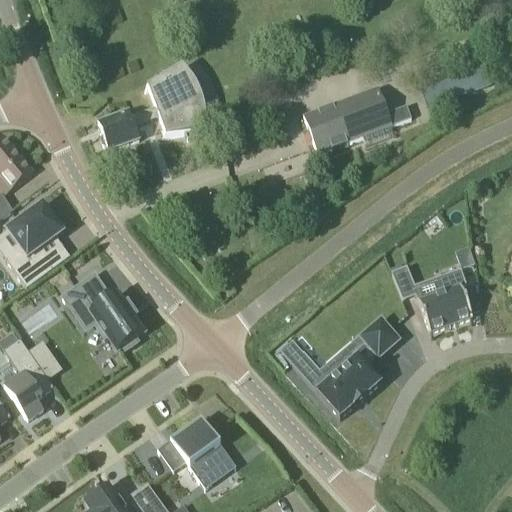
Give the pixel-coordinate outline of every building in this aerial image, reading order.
[(421,92),(429,113),(490,89),(482,68),(421,92)] [(125,118),(98,129),(102,141),(101,145),(102,150),(106,152),(108,156),(135,146),(130,132),(159,122),(166,142),(185,138),(188,144),(206,135),(200,97),(194,85),(182,72),(177,75),(162,76),(162,84),(148,93),(155,112),(127,123),(125,118)] [(378,93),(303,121),(317,158),(362,141),(365,150),(393,140),(390,131),(413,122),(408,110),(387,118),(378,93)] [(3,142),(0,144),(0,198),(3,201),(32,177),(3,142)] [(38,256),(56,243),(63,238),(61,235),(56,227),(56,228),(53,224),(56,222),(48,210),(45,212),(43,210),(7,236),(20,254),(5,264),(26,293),(52,275),(38,256)] [(468,252),(454,257),(461,275),(475,270),(468,252)] [(406,272),(391,278),(403,305),(415,299),(417,299),(414,291),(406,272)] [(442,298),(418,307),(429,338),(472,323),(461,293),(466,291),(460,275),(437,283),(442,298)] [(75,293),(62,302),(75,321),(87,313),(88,312),(75,293)] [(111,302),(89,317),(107,342),(117,357),(123,353),(125,356),(138,347),(136,344),(146,337),(136,323),(137,322),(128,308),(127,309),(118,297),(111,302)] [(318,396),(316,397),(317,399),(318,399),(329,411),(338,422),(338,423),(340,424),(341,423),(353,412),(354,413),(368,401),(367,400),(379,390),(381,388),(365,370),(376,361),(377,362),(377,363),(378,364),(380,363),(379,363),(388,356),(390,354),(398,347),(400,345),(399,344),(398,344),(390,334),(382,325),(381,323),(379,325),(369,334),(361,341),(360,341),(359,342),(360,344),(360,343),(364,348),(352,358),(356,363),(342,375),(318,396)] [(20,344),(3,356),(19,379),(3,390),(27,425),(43,414),(36,404),(53,392),(47,384),(51,382),(40,367),(50,360),(42,349),(29,358),(20,344)] [(292,345),(279,355),(290,367),(302,357),(292,345)] [(0,443),(0,444),(0,443),(0,429),(10,422),(0,407),(0,443)] [(201,423),(170,446),(186,468),(200,487),(231,464),(201,423)] [(88,511),(124,511),(110,493),(101,500),(99,498),(101,497),(100,496),(85,507),(88,511)]
